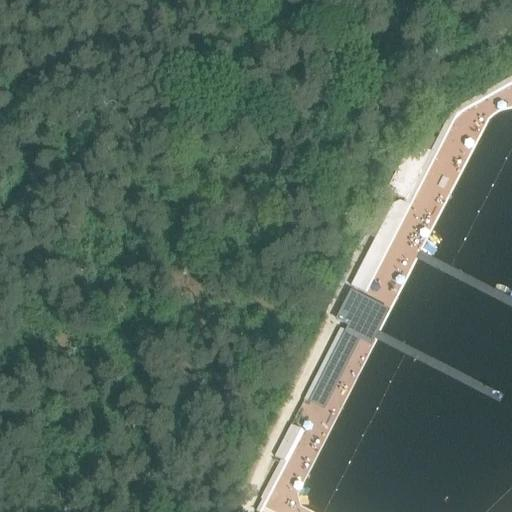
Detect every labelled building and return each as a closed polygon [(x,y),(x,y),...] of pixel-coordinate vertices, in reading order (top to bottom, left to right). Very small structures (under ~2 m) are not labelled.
[(387,191),(405,201),(430,152),(412,143),(387,191)] [(383,221),(365,259),(381,266),(399,229),(383,221)] [(368,291),(373,268),(359,265),(355,288),(368,291)] [(378,307),(349,292),(336,316),(366,331),(378,307)] [(291,426),(275,458),(287,464),(303,432),(291,426)]
